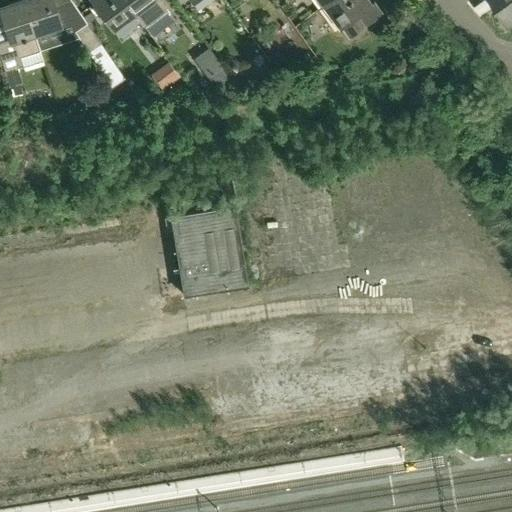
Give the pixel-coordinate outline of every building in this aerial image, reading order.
[(39,48),(34,33),(22,0),(21,0),(0,7),(0,13),(8,39),(0,41),(0,57),(2,64),(4,71),(16,67),(23,65),(19,55),(39,48)] [(61,24),(52,0),(22,0),(34,33),(61,24)] [(89,0),(112,31),(135,14),(124,0),(89,0)] [(167,10),(159,0),(124,0),(135,14),(144,27),(167,10)] [(374,2),(372,4),(368,0),(329,0),(321,6),(338,29),(353,18),(361,29),(382,13),(374,2)] [(511,0),(490,0),(497,10),(500,7),(509,19),(511,16),(511,0)] [(413,3),(405,11),(424,32),(432,25),(413,3)] [(99,25),(90,11),(82,16),(92,30),(99,25)] [(100,42),(80,15),(66,19),(74,30),(88,50),(100,42)] [(209,48),(195,59),(204,71),(223,68),(209,48)] [(16,67),(4,71),(9,85),(20,82),(16,67)] [(249,284),(236,203),(171,214),(184,294),(249,284)]
